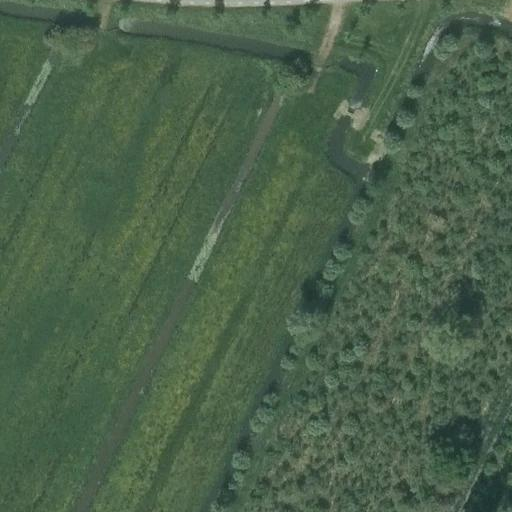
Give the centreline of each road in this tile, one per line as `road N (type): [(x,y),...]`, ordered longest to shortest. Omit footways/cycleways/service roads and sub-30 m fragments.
road 1 (track): [(429,97),(337,294)]
road 2 (track): [(396,161),(366,148),(365,123),(419,14),(418,0)]
